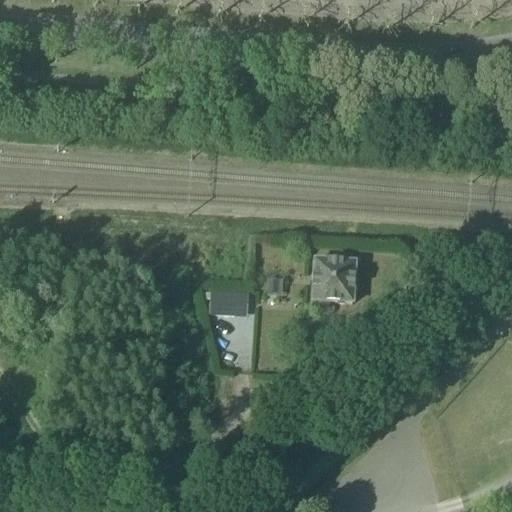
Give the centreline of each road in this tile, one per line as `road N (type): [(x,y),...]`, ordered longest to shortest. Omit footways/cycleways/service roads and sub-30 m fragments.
road 1 (tertiary): [(0,23),(259,47),(463,54),(511,47)]
road 2 (residential): [(213,0),(350,11),(511,6)]
